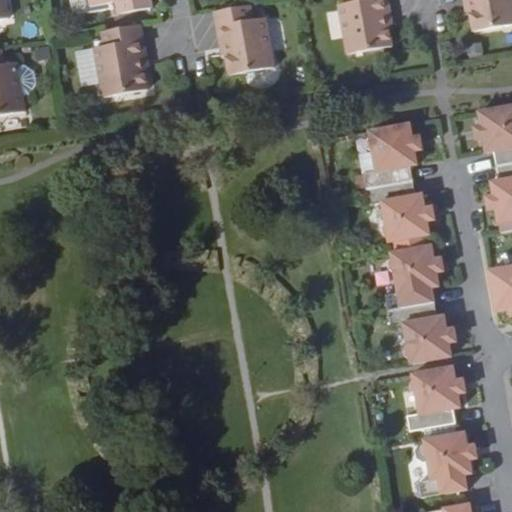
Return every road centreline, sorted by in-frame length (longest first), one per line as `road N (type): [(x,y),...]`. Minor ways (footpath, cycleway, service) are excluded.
road 1 (residential): [(454,164),(481,357)]
road 2 (residential): [(481,357),(507,511)]
